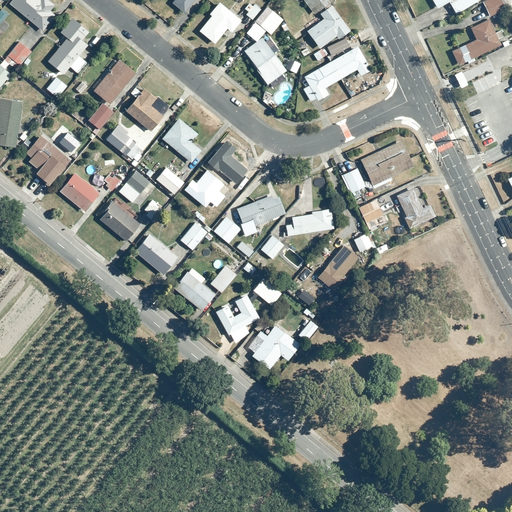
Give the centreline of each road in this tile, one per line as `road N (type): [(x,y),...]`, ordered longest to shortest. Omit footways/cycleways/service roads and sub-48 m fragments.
road 1 (tertiary): [(0,196),(382,511)]
road 2 (residential): [(98,0),(274,141),(324,141),(420,94)]
road 3 (residential): [(511,284),(420,94)]
